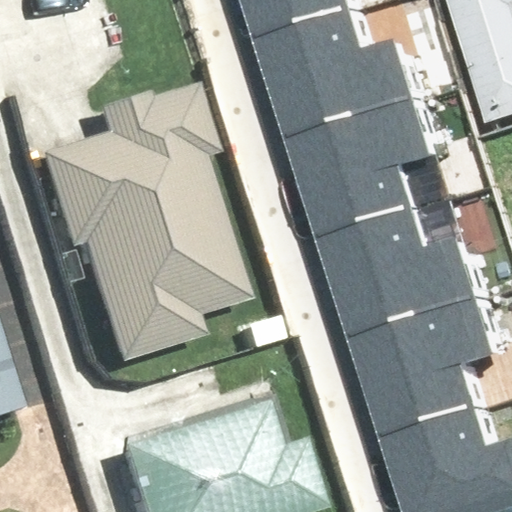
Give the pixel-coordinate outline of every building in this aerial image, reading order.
[(271,0),(281,32),(372,5),(370,0),(271,0)] [(511,0),(452,0),(492,130),(511,123),(511,0)] [(372,5),(281,32),(311,132),(431,94),(413,30),(382,39),(372,5)] [(22,164),(85,373),(254,322),(182,86),(112,108),(120,134),(22,164)] [(311,132),(340,229),(432,201),(421,168),(451,158),(431,94),(311,132)] [(432,201),(340,229),(371,331),(492,294),(472,228),(442,237),(432,201)] [(371,331),(401,427),(491,400),(481,367),(511,357),(492,294),(371,331)] [(0,426),(21,420),(0,348),(0,426)] [(326,511),(288,394),(105,452),(124,511),(326,511)] [(491,400),(401,427),(427,511),(476,511),(511,501),(511,431),(502,435),(491,400)]
